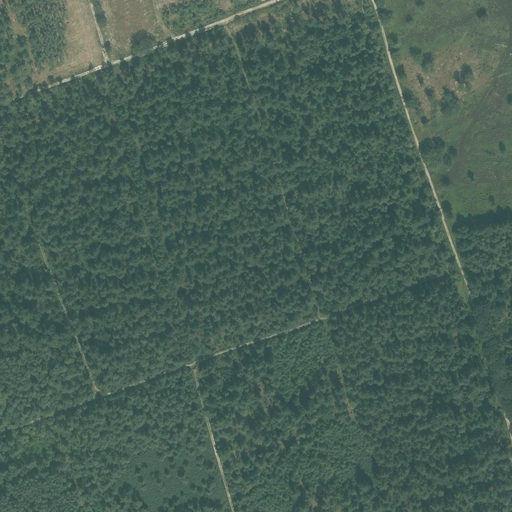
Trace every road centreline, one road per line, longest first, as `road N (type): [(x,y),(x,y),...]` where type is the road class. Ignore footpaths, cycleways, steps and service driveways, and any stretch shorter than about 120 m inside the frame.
road 1 (track): [(461,271),(76,407)]
road 2 (track): [(472,310),(371,0)]
road 3 (track): [(279,0),(0,105)]
road 4 (track): [(0,142),(99,399)]
